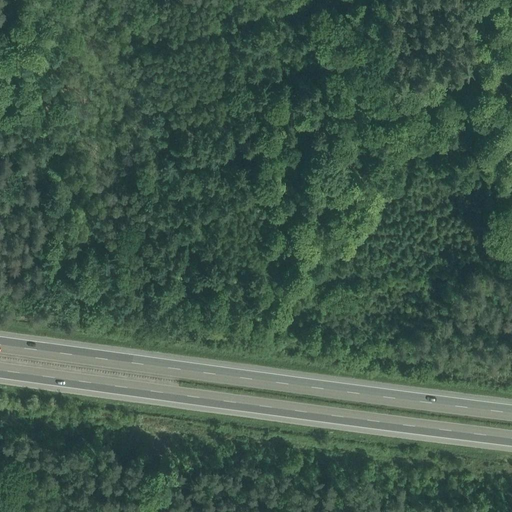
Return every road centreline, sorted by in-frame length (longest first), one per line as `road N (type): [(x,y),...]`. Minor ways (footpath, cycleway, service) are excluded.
road 1 (motorway): [(0,367),(511,439)]
road 2 (motorway): [(511,411),(0,341)]
